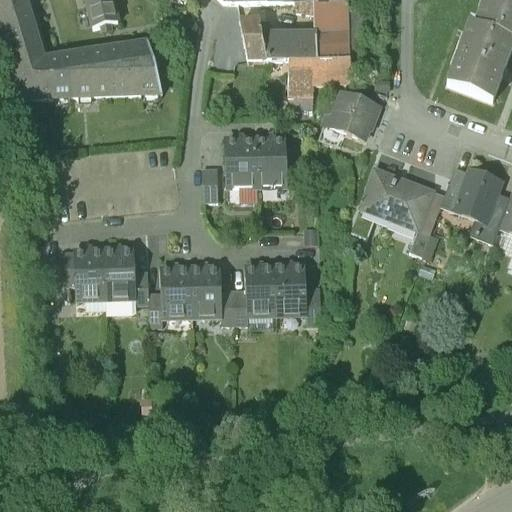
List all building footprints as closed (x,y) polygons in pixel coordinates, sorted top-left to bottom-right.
[(0,0),(0,30),(2,37),(33,31),(23,0),(0,0)] [(110,0),(84,0),(92,33),(116,28),(110,0)] [(266,8),(265,0),(225,0),(227,9),(232,9),(266,8)] [(265,0),(266,8),(314,7),(345,6),(344,0),(265,0)] [(511,0),(488,0),(482,18),(479,17),(474,32),(511,45),(511,0)] [(345,6),(314,7),(314,35),(314,39),(316,66),(349,65),(347,6),(345,6)] [(262,42),(259,25),(238,27),(246,67),(287,66),(285,40),(262,42)] [(511,45),(474,32),(467,30),(462,45),(465,46),(454,77),(451,76),(445,91),(491,107),(511,49),(511,45)] [(12,68),(42,64),(33,31),(2,37),(12,68)] [(314,39),(285,40),(287,66),(316,66),(314,39)] [(147,47),(73,59),(82,101),(161,98),(147,47)] [(73,59),(42,64),(12,68),(21,105),(82,101),(73,59)] [(316,66),(287,66),(287,101),(312,101),(311,91),(350,89),(349,65),(316,66)] [(378,114),(340,101),(328,134),(363,147),(368,135),(370,136),(378,114)] [(284,142),(254,143),(256,190),(286,189),(284,142)] [(254,143),(225,144),(227,191),(256,190),(254,143)] [(215,173),(201,173),(202,206),(217,206),(215,173)] [(502,188),(467,175),(465,181),(466,181),(457,206),(453,217),(479,226),(474,240),(493,247),(499,232),(507,208),(496,204),(502,188)] [(466,181),(465,181),(454,177),(445,200),(457,206),(466,181)] [(402,191),(372,180),(359,216),(388,228),(391,222),(419,233),(432,199),(403,188),(402,191)] [(511,195),(507,208),(499,232),(511,236),(511,195)] [(428,241),(416,237),(408,260),(419,264),(428,241)] [(133,254),(103,255),(105,303),(135,302),(134,276),(133,254)] [(103,255),(73,257),(74,290),(75,305),(105,303),(103,255)] [(73,257),(60,258),(61,290),(74,290),(73,257)] [(304,268),(274,269),(275,317),(304,316),(305,315),(305,291),(304,268)] [(274,269),(244,270),(245,294),(246,318),(247,318),(275,317),(274,269)] [(219,271),(189,272),(191,320),(220,319),(221,319),(220,294),(219,271)] [(189,272),(159,273),(160,297),(161,321),(191,320),(189,272)] [(147,276),(134,276),(135,302),(134,310),(148,309),(147,297),(147,276)] [(320,291),(305,291),(305,315),(304,316),(305,327),(321,327),(320,291)] [(233,294),(220,294),(221,319),(220,319),(220,327),(234,327),(233,294)] [(233,294),(234,327),(247,327),(247,318),(246,318),(245,294),(233,294)] [(160,297),(147,297),(148,309),(149,331),(162,331),(161,321),(160,297)]
